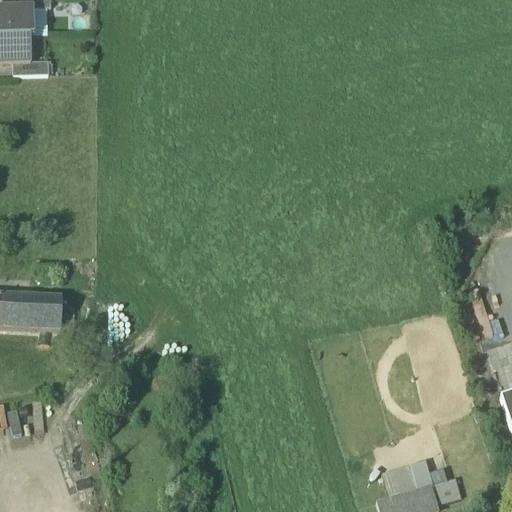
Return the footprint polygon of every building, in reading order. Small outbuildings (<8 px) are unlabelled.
[(50,0),(14,1),(14,13),(32,13),(32,14),(50,14),(50,0)] [(14,13),(0,13),(0,69),(12,69),(29,69),(29,68),(29,42),(33,42),(32,14),(32,13),(14,13)] [(29,69),(12,69),(12,81),(48,80),(48,67),(29,68),(29,69)] [(61,303),(0,300),(0,305),(0,332),(60,336),(61,303)] [(511,398),(499,403),(511,441),(511,398)] [(411,468),(382,477),(390,502),(418,493),(411,468)] [(460,503),(454,485),(430,490),(437,511),(460,503)] [(436,511),(430,490),(375,507),(376,511),(436,511)]
